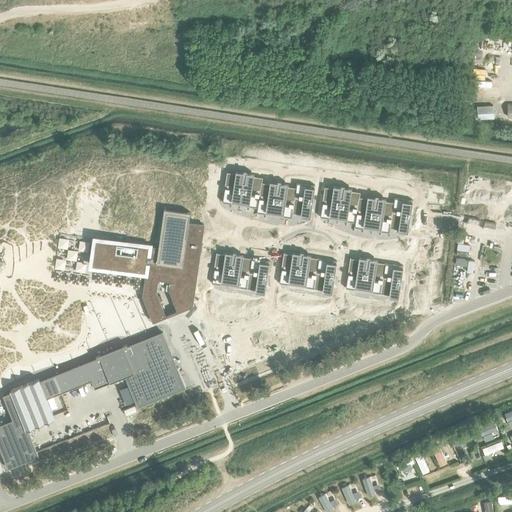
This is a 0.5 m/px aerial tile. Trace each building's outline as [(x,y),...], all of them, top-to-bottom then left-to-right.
[(477,106),(477,119),(494,118),(493,115),(493,105),(477,106)] [(226,171),(222,202),(231,203),(235,173),(226,171)] [(235,173),(231,203),(240,204),(244,174),(235,173)] [(244,174),(240,204),(250,205),(253,175),(244,174)] [(253,175),(250,205),(259,206),(262,180),(262,176),(253,175)] [(259,206),(258,211),(267,212),(271,181),(262,180),(259,206)] [(298,184),(295,210),(304,211),(308,181),(298,180),(298,184)] [(271,181),(267,212),(276,213),(280,182),(271,181)] [(308,181),(304,211),(313,212),(317,182),(308,181)] [(280,182),(276,213),(285,214),(289,183),(280,182)] [(289,183),(285,214),(295,215),(295,210),(298,184),(289,183)] [(327,183),(324,213),(333,214),(336,184),(327,183)] [(336,184),(333,214),(342,215),(345,185),(336,184)] [(345,185),(342,215),(351,216),(354,185),(345,185)] [(354,185),(351,216),(360,217),(363,191),(363,186),(354,185)] [(399,195),(396,220),(405,221),(408,191),(399,190),(399,195)] [(360,217),(359,221),(369,222),(372,192),(363,191),(360,217)] [(408,191),(405,221),(414,222),(418,192),(408,191)] [(372,192),(369,222),(378,223),(381,193),(372,192)] [(381,193),(378,223),(387,224),(390,194),(381,193)] [(390,194),(387,224),(396,225),(396,220),(399,195),(390,194)] [(134,272),(145,273),(143,286),(142,295),(143,298),(144,298),(146,303),(153,321),(159,318),(184,309),(192,305),(204,225),(189,223),(190,212),(164,208),(158,247),(108,240),(95,238),(91,265),(113,268),(113,270),(134,273),(134,272)] [(285,251),(281,282),(290,283),(294,252),(285,251)] [(294,252),(290,283),(299,284),(303,253),(294,252)] [(216,253),(212,283),(222,284),(225,254),(216,253)] [(303,253),(299,284),(308,285),(312,255),(303,253)] [(225,254),(222,284),(231,285),(234,255),(225,254)] [(234,255),(231,285),(240,286),(243,256),(234,255)] [(312,255),(308,285),(317,286),(321,256),(312,255)] [(353,255),(349,285),(358,286),(362,256),(353,255)] [(243,256),(240,286),(249,288),(253,257),(243,256)] [(321,256),(317,286),(326,287),(330,257),(321,256)] [(362,256),(358,286),(367,287),(371,257),(362,256)] [(253,257),(249,288),(258,289),(262,259),(253,257)] [(330,257),(326,287),(335,288),(339,258),(330,257)] [(371,257),(367,287),(376,288),(380,258),(371,257)] [(380,258),(376,288),(385,289),(389,259),(380,258)] [(262,259),(258,289),(267,290),(271,260),(262,259)] [(389,259),(385,289),(394,290),(398,260),(389,259)] [(398,260),(394,290),(403,291),(407,261),(398,260)] [(37,452),(28,429),(54,418),(46,398),(57,394),(91,380),(95,388),(110,382),(124,377),(125,377),(136,405),(137,407),(184,388),(186,388),(176,364),(169,347),(163,332),(128,346),(127,344),(96,356),(96,358),(51,377),(44,379),(40,381),(38,379),(23,385),(10,390),(11,393),(4,396),(14,419),(0,425),(0,445),(0,446),(2,446),(10,464),(28,457),(29,460),(39,456),(37,452)] [(83,386),(75,388),(78,395),(85,392),(83,386)] [(104,413),(82,421),(85,429),(107,421),(104,413)] [(494,421),(477,429),(480,434),(497,427),(494,421)] [(468,432),(453,439),(456,445),(471,438),(468,432)] [(60,434),(49,439),(51,444),(62,440),(61,438),(60,434)] [(499,441),(482,447),(484,453),(501,446),(499,441)] [(438,444),(431,447),(439,465),(446,461),(438,444)] [(419,452),(413,455),(421,470),(427,467),(419,452)] [(411,456),(394,462),(396,468),(413,462),(411,456)] [(369,475),(361,478),(367,496),(375,493),(369,475)] [(340,486),(347,504),(355,500),(349,483),(340,486)] [(418,484),(400,490),(403,498),(421,492),(418,484)] [(317,495),(325,511),(326,511),(333,509),(324,491),(317,495)] [(511,494),(497,496),(497,503),(504,502),(504,505),(510,504),(510,502),(511,501),(511,494)] [(492,511),(490,500),(483,502),(483,505),(481,505),(482,509),(484,509),(484,511),(492,511)]
